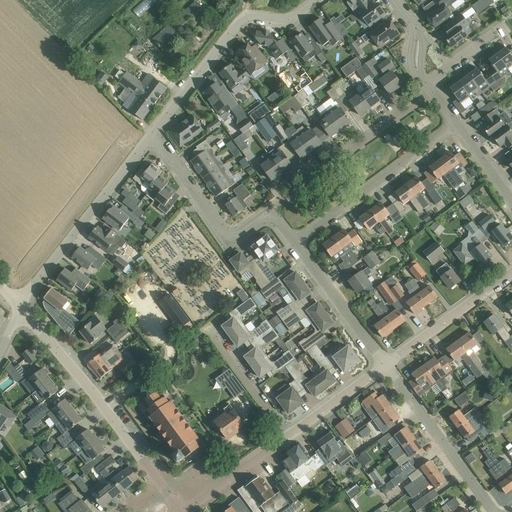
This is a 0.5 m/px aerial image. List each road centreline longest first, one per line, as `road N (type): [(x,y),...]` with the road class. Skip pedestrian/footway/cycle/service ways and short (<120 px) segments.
road 1 (tertiary): [(182,511),(106,408),(19,310)]
road 2 (unclassified): [(149,131),(249,13),(284,20),(315,0)]
road 3 (unclassified): [(19,310),(149,131)]
road 4 (residential): [(293,243),(454,124)]
road 5 (residential): [(430,93),(269,211)]
road 6 (residential): [(493,511),(382,363)]
road 7 (residential): [(269,211),(225,235),(149,131)]
road 8 (unclassified): [(382,363),(511,269)]
road 9 (residential): [(223,310),(207,327),(287,433)]
road 10 (residential): [(382,363),(293,243)]
road 11 (unclassified): [(184,511),(287,433)]
